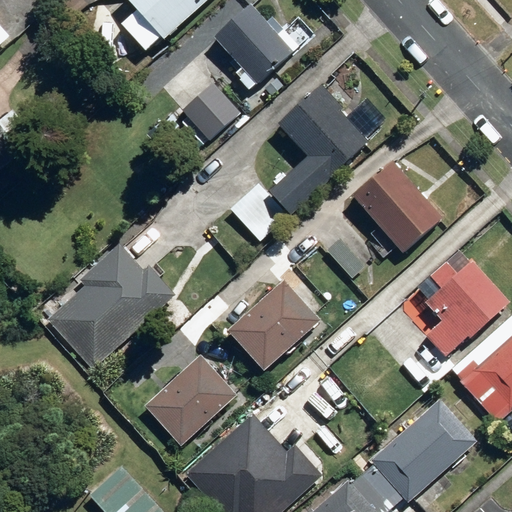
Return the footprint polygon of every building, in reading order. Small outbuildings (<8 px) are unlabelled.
[(148,56),(211,0),(124,0),(137,14),(123,26),(148,56)] [(250,5),(212,39),(241,71),(235,76),(240,81),(239,82),(248,92),(255,87),(256,88),(299,50),(271,19),(266,23),(250,5)] [(0,48),(10,40),(0,28),(0,48)] [(212,84),(181,112),(209,143),(240,115),(212,84)] [(269,195),(290,218),(332,179),(331,178),(368,143),(365,140),(383,123),(364,103),(353,113),(347,107),(343,110),(320,87),(277,127),(307,159),(269,195)] [(0,172),(21,156),(0,129),(0,172)] [(393,163),(352,199),(402,256),(443,220),(393,163)] [(334,216),(313,236),(352,279),(373,259),(334,216)] [(94,371),(176,298),(126,242),(80,283),(85,289),(50,321),(94,371)] [(470,341),(509,304),(472,265),(458,278),(447,266),(431,280),(442,292),(426,307),(442,323),(427,337),(446,359),(468,339),(470,341)] [(227,334),(263,374),(320,323),(284,283),(227,334)] [(497,425),(511,412),(511,317),(451,371),(460,382),(459,383),(497,425)] [(199,359),(144,409),(181,449),(236,398),(199,359)] [(439,402),(370,463),(373,466),(404,501),(408,505),(477,445),(439,402)] [(254,417),(186,476),(217,511),(284,511),(323,479),(295,447),(287,455),(254,417)] [(391,511),(404,501),(373,466),(349,488),(370,511),(391,511)] [(161,511),(122,468),(89,497),(102,511),(161,511)] [(346,484),(314,511),(370,511),(349,488),(346,484)]
